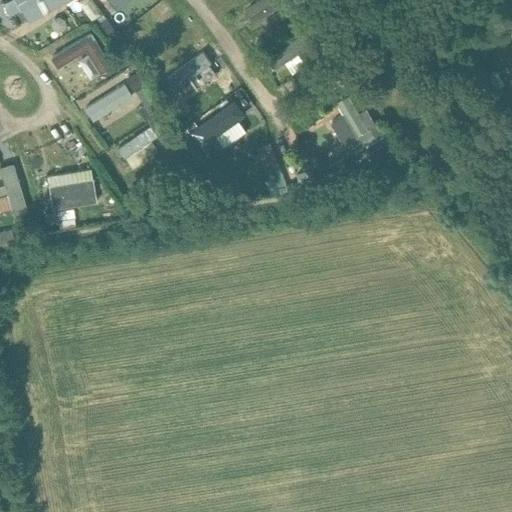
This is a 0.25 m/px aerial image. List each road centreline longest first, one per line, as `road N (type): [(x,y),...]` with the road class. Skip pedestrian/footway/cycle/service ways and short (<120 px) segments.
road 1 (residential): [(387,24),(381,55),(288,110),(267,102),(187,0)]
road 2 (residential): [(0,41),(45,84),(50,100),(35,123),(20,124),(0,109)]
